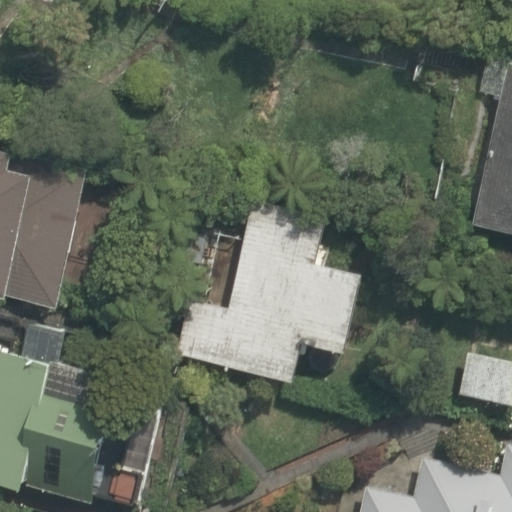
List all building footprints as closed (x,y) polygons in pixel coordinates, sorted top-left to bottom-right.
[(511,55),(502,54),(481,224),(511,227),(511,55)] [(26,154),(0,150),(0,290),(63,299),(79,182),(23,174),(26,154)] [(311,199),(241,191),(228,300),(175,293),(167,358),(290,372),(295,334),(333,338),(343,256),(305,251),(311,199)] [(24,363),(27,336),(0,332),(0,470),(10,471),(17,421),(71,427),(78,369),(24,363)] [(511,356),(456,348),(450,392),(511,401),(511,356)] [(511,511),(511,433),(493,430),(486,464),(414,450),(407,485),(360,476),(352,511),(511,511)]
